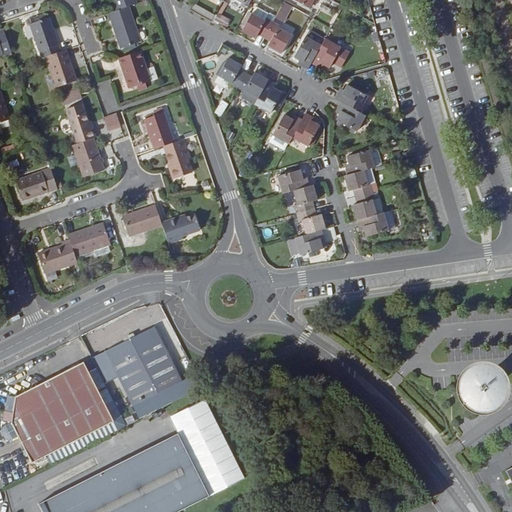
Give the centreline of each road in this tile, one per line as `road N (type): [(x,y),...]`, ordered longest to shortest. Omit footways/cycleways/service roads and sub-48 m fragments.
road 1 (unclassified): [(262,312),(325,349),(380,396),(474,511)]
road 2 (residential): [(168,16),(234,212)]
road 3 (residential): [(3,232),(139,184),(128,141)]
road 4 (residential): [(317,89),(227,38),(168,16)]
road 5 (unclassified): [(40,332),(122,291),(169,282)]
